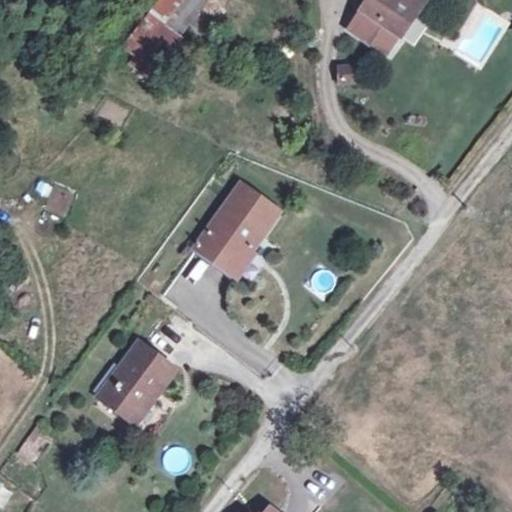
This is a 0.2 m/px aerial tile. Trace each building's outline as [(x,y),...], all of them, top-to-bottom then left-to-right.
[(369,0),(349,30),(367,44),(381,24),(395,34),(416,4),(421,7),(426,0),(369,0)] [(180,38),(161,25),(131,64),(149,79),(180,38)] [(354,69),(337,69),(337,85),(354,85),(354,69)] [(277,212),(241,186),(196,248),(233,274),(277,212)] [(171,370),(138,345),(100,396),(133,422),(171,370)] [(38,422),(15,453),(31,465),(54,433),(38,422)]
